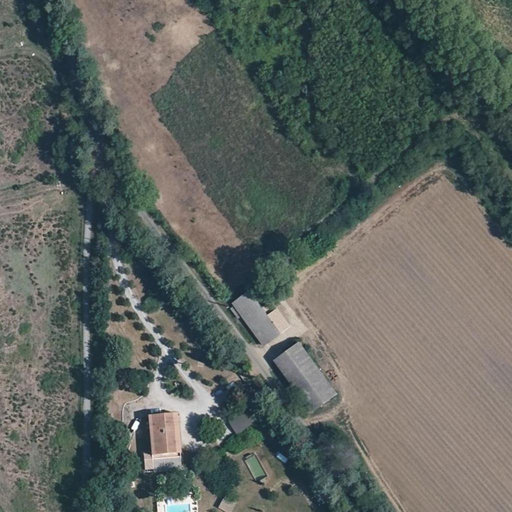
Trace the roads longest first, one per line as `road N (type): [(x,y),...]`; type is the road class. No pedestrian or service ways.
road 1 (unclassified): [(44,0),(93,132),(131,202),(365,511)]
road 2 (unknown): [(273,386),(232,411),(201,400),(191,387),(105,240),(93,197),(91,124)]
road 3 (unknown): [(84,511),(93,197)]
road 4 (unclassified): [(415,0),(451,50),(511,107)]
